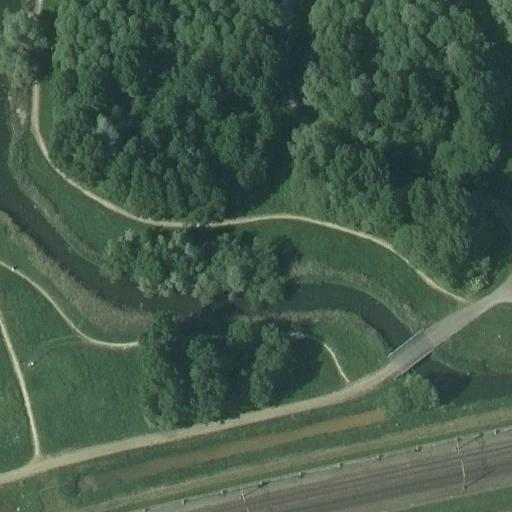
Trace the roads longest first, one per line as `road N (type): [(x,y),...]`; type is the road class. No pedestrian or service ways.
road 1 (track): [(391,368),(328,401),(0,476)]
road 2 (track): [(391,368),(472,307),(511,290)]
